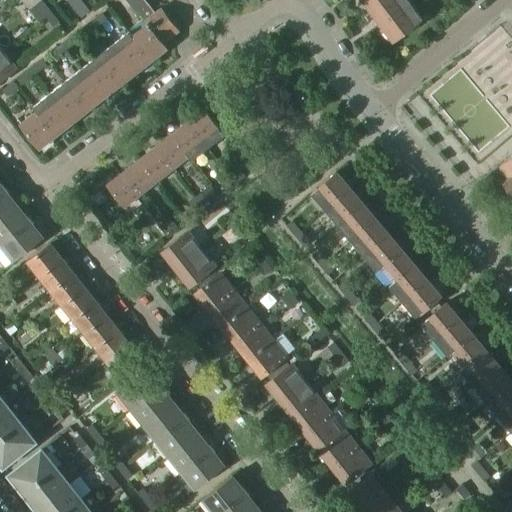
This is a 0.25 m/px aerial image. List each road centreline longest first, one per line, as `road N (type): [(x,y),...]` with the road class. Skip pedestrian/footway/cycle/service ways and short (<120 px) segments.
road 1 (residential): [(295,511),(44,187)]
road 2 (residential): [(44,187),(233,37)]
road 3 (residential): [(373,109),(511,274)]
road 4 (residential): [(506,0),(373,109)]
road 5 (residential): [(299,0),(373,109)]
